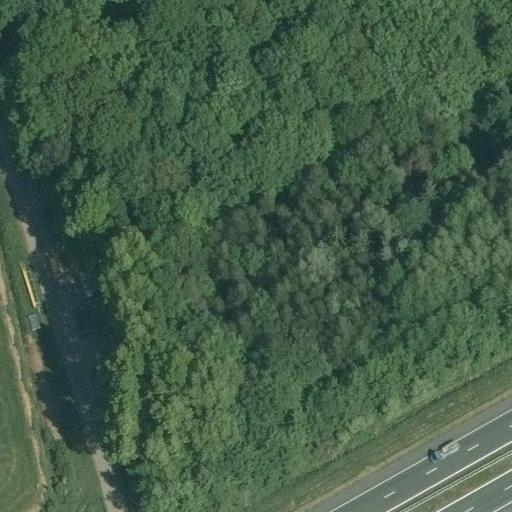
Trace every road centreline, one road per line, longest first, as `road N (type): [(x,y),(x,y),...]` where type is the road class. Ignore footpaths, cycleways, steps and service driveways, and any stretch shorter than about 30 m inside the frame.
road 1 (unclassified): [(118,511),(0,117)]
road 2 (unclassified): [(0,72),(112,40),(206,0)]
road 3 (motorway): [(511,424),(354,511)]
